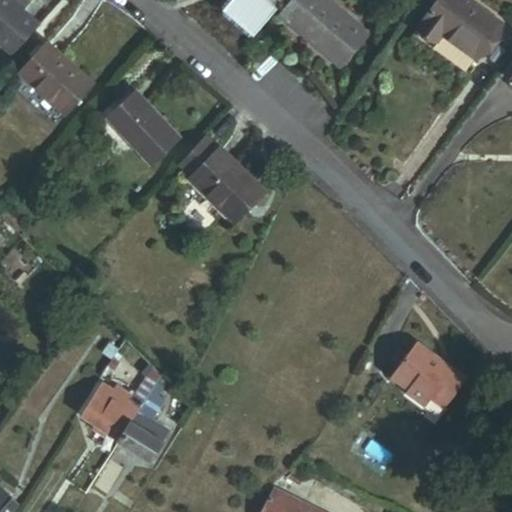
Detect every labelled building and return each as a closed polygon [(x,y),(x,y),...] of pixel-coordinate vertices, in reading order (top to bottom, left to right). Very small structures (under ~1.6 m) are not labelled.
[(0,0),(0,46),(11,56),(41,22),(16,0),(0,0)] [(275,29),(288,14),(272,1),(270,0),(263,0),(254,12),(275,29)] [(273,0),(272,1),(288,14),(299,0),(273,0)] [(364,45),(308,0),(306,0),(284,28),(340,74),(364,45)] [(308,0),(364,45),(367,41),(316,0),(308,0)] [(472,75),(497,42),(443,1),(410,47),(429,62),(439,50),(472,75)] [(337,78),(340,74),(284,28),(281,32),(337,78)] [(68,131),(99,101),(55,55),(24,85),(68,131)] [(159,180),(186,153),(141,108),(114,136),(159,180)] [(184,182),(196,193),(223,166),(211,154),(184,182)] [(241,237),(270,208),(225,164),(223,166),(196,193),(241,237)] [(467,377),(414,346),(395,379),(413,389),(411,394),(409,396),(429,408),(434,399),(449,408),(467,377)] [(413,389),(395,379),(392,383),(411,394),(413,389)] [(90,418),(115,438),(131,417),(107,397),(90,418)] [(144,461),(160,440),(131,417),(115,438),(144,461)] [(0,511),(17,511),(24,505),(0,483),(0,511)] [(315,511),(282,489),(266,511),(315,511)]
